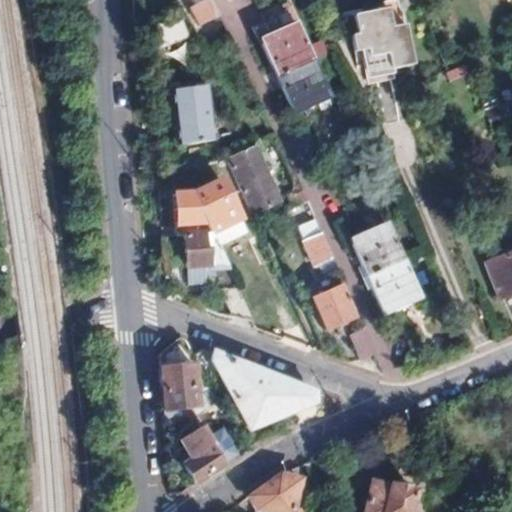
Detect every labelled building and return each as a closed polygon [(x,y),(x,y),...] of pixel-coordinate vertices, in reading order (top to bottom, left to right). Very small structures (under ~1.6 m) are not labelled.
[(217,21),(210,4),(200,8),(197,1),(192,4),(195,12),(190,14),(197,29),(217,21)] [(395,23),(390,9),(356,21),(363,40),(359,42),(364,58),(374,54),(384,81),(402,75),(401,72),(422,64),(407,19),(395,23)] [(284,117),(325,100),(298,35),(257,53),(284,117)] [(374,91),(384,122),(398,118),(388,86),(374,91)] [(175,158),(212,155),(206,101),(171,104),(175,158)] [(279,212),(252,155),(248,157),(225,168),(223,168),(232,186),(241,205),(251,225),(279,212)] [(302,210),(296,196),(288,178),(278,182),(291,215),(302,210)] [(251,225),(241,205),(232,186),(215,193),(229,222),(226,223),(239,251),(258,242),(251,225)] [(210,244),(191,202),(173,204),(175,246),(181,245),(210,244)] [(309,225),(302,210),(291,215),(287,217),(293,232),(309,225)] [(331,277),(310,229),(294,237),(311,277),(315,275),(318,283),(331,277)] [(414,301),(386,237),(346,255),(375,319),(414,301)] [(224,274),(210,244),(181,245),(184,278),(224,274)] [(511,261),(486,272),(500,309),(511,304),(511,261)] [(253,334),(236,298),(215,299),(233,327),(253,334)] [(332,298),(304,310),(318,342),(346,329),(332,298)] [(369,366),(358,341),(343,348),(354,372),(369,366)] [(208,394),(194,367),(193,364),(186,351),(178,348),(152,364),(156,432),(181,429),(188,425),(189,425),(213,411),(206,395),(208,394)] [(289,391),(230,368),(200,356),(194,367),(208,394),(218,388),(239,430),(309,410),(310,399),(289,391)] [(202,444),(189,425),(188,425),(181,429),(187,438),(175,447),(186,464),(178,470),(191,489),(219,470),(218,469),(202,444)] [(215,435),(202,444),(218,469),(231,460),(215,435)] [(275,478),(244,500),(252,511),(298,511),(303,490),(302,466),(275,478)] [(403,511),(408,493),(365,483),(358,511),(403,511)]
